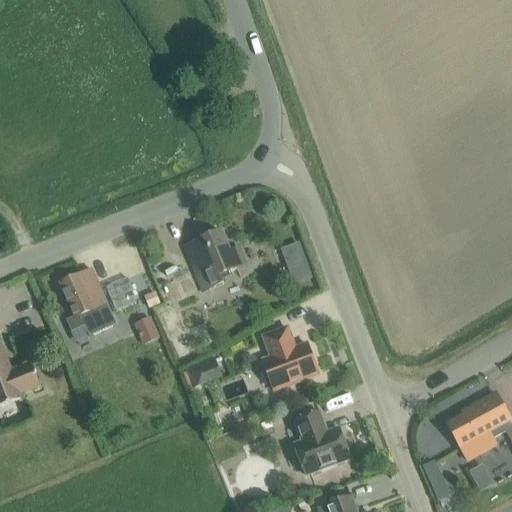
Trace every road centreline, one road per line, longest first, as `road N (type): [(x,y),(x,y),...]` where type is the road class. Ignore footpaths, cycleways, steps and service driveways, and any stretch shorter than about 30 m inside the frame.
road 1 (unclassified): [(0,270),(242,177),(268,159)]
road 2 (unclassified): [(386,408),(297,179),(268,159)]
road 3 (unclassified): [(268,159),(271,113),(233,0)]
road 4 (unclassified): [(386,408),(511,344)]
